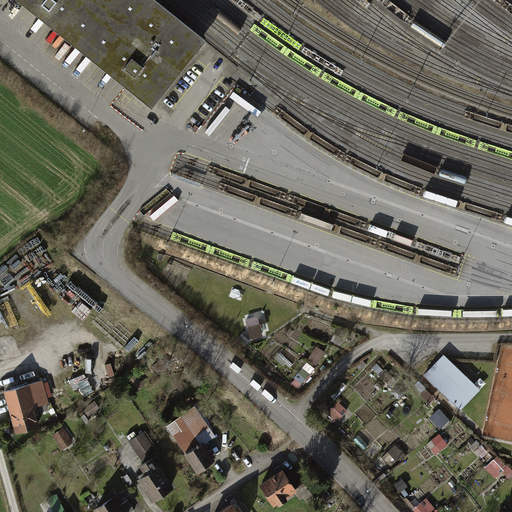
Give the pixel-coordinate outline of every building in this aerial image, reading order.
[(15,0),(151,106),(203,40),(152,0),(15,0)] [(250,336),(263,336),(262,316),(249,317),(250,336)] [(123,346),(134,334),(121,322),(110,333),(123,346)] [(310,358),(318,363),(326,350),(318,346),(310,358)] [(444,354),(424,375),(462,410),(481,389),(444,354)] [(149,365),(154,361),(151,356),(145,361),(149,365)] [(128,380),(137,391),(145,384),(137,373),(128,380)] [(28,386),(3,392),(14,433),(39,427),(28,386)] [(83,408),(88,416),(101,407),(96,400),(83,408)] [(193,404),(166,422),(199,471),(211,463),(199,446),(215,436),(193,404)] [(50,417),(53,424),(61,420),(57,413),(50,417)] [(81,416),(86,424),(90,422),(84,414),(81,416)] [(52,435),(62,450),(73,443),(63,427),(52,435)] [(145,430),(131,439),(147,463),(160,454),(145,430)] [(435,453),(449,445),(442,433),(429,441),(435,453)] [(473,445),(487,458),(492,453),(478,440),(473,445)] [(504,471),(511,477),(511,476),(511,467),(498,455),(487,467),(498,477),(504,471)] [(159,464),(138,477),(153,500),(173,487),(159,464)] [(284,468),(260,482),(273,503),(297,489),(284,468)] [(125,511),(115,494),(96,506),(99,511),(125,511)] [(417,511),(430,511),(437,507),(428,497),(415,508),(417,511)] [(240,511),(234,502),(218,511),(240,511)]
